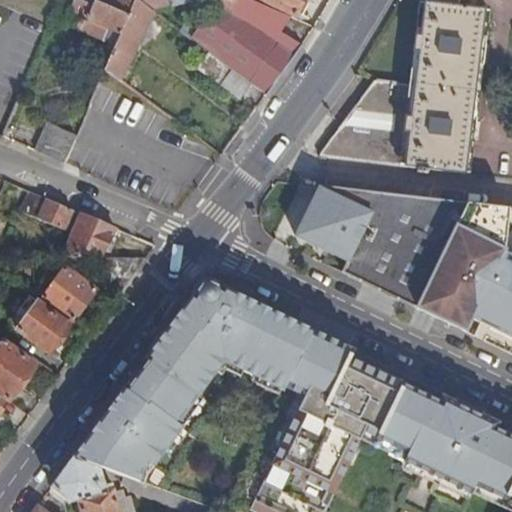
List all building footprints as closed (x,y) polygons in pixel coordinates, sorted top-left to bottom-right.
[(122,33),(136,0),(118,0),(117,3),(110,0),(107,0),(105,4),(95,0),(94,0),(92,4),(83,0),(74,0),(64,21),(103,38),(109,27),(122,33)] [(106,68),(121,79),(154,10),(152,8),(140,0),(136,0),(122,33),(117,44),(106,68)] [(252,83),(266,94),(294,56),(274,42),(291,16),(253,0),(215,0),(211,10),(190,37),(211,53),(252,83)] [(265,0),(296,15),(303,0),(265,0)] [(400,129),(352,124),(332,156),(466,172),(488,8),(462,5),(462,0),(433,0),(434,1),(429,0),(424,34),(420,34),(417,50),(421,51),(416,86),(378,81),(361,108),(401,114),(400,129)] [(103,38),(117,44),(122,33),(109,27),(103,38)] [(242,98),(252,83),(211,53),(200,67),(242,98)] [(361,108),(352,124),(400,129),(401,114),(361,108)] [(37,150),(64,162),(76,135),(49,124),(37,150)] [(472,202),(324,186),(301,235),(353,260),(348,272),(421,307),(472,202)] [(66,226),(74,209),(31,190),(22,210),(65,228),(66,226)] [(511,207),(472,202),(421,307),(470,331),(477,317),(511,334),(511,207)] [(75,230),(82,213),(74,209),(66,226),(71,229),(75,230)] [(101,256),(116,228),(82,213),(75,230),(71,229),(69,233),(72,234),(64,256),(101,256)] [(93,277),(118,295),(146,257),(107,256),(93,277)] [(96,289),(66,266),(58,276),(54,273),(49,280),(53,283),(43,296),(74,319),(96,289)] [(197,294),(74,457),(104,468),(127,476),(146,483),(150,473),(186,425),(181,421),(228,359),(288,388),(318,330),(246,295),(229,286),(227,289),(224,288),(224,286),(219,281),(211,281),(205,283),(202,288),(201,294),(200,296),(197,294)] [(50,351),(70,323),(30,294),(19,310),(27,316),(18,328),(50,351)] [(511,511),(511,418),(318,330),(288,388),(231,500),(256,511),(329,511),(364,438),(511,507),(511,511)] [(0,390),(2,393),(10,399),(36,363),(3,339),(0,344),(0,390)] [(81,498),(83,511),(123,511),(120,499),(124,497),(122,490),(117,491),(115,483),(109,484),(104,468),(74,457),(54,485),(73,500),(81,498)] [(214,511),(216,509),(146,483),(127,476),(125,482),(137,491),(189,511),(214,511)] [(33,511),(53,511),(41,503),(33,511)]
